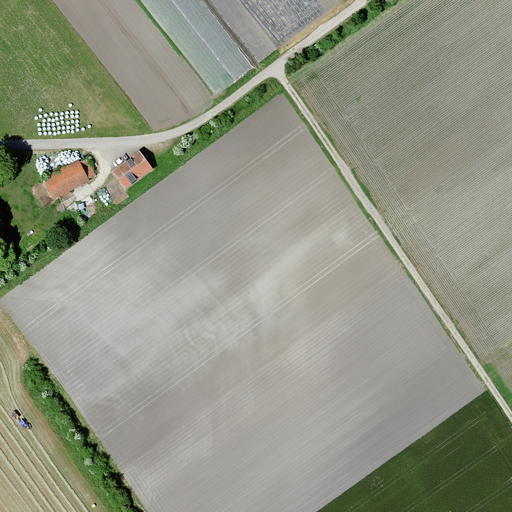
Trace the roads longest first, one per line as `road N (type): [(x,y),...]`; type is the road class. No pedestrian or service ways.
road 1 (track): [(277,67),(511,413)]
road 2 (track): [(365,0),(166,140)]
road 3 (track): [(0,144),(166,140)]
